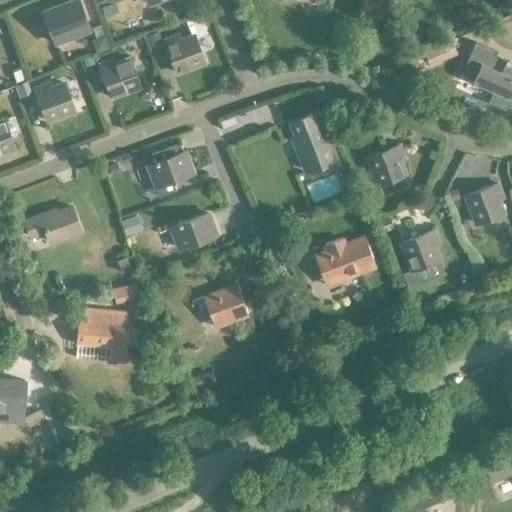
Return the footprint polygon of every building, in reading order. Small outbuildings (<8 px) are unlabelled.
[(76,0),(43,13),(54,43),(88,30),(76,0)] [(106,1),(97,5),(101,15),(110,12),(106,1)] [(157,32),(145,36),(149,47),(160,43),(157,32)] [(103,36),(90,41),(95,53),(108,49),(103,36)] [(176,74),(203,64),(193,37),(179,42),(178,37),(164,42),(176,74)] [(428,67),(455,55),(450,44),(423,56),(428,67)] [(459,76),(454,88),(467,94),(505,111),(511,95),(511,75),(509,75),(511,68),(511,63),(495,56),(490,69),(467,59),(459,76)] [(90,57),(81,60),(84,69),(93,65),(90,57)] [(111,98),(138,88),(128,60),(114,65),(113,61),(99,66),(111,98)] [(18,69),(10,71),(13,81),(21,78),(18,69)] [(25,81),(14,85),(19,98),(30,94),(25,81)] [(46,122),(73,112),(63,84),(49,89),(48,84),(34,90),(46,122)] [(319,111),(289,124),(308,173),(318,168),(322,178),(335,172),(332,163),(319,130),(325,127),(319,111)] [(219,123),(222,130),(236,125),(234,117),(219,123)] [(383,117),(378,130),(390,135),(396,123),(383,117)] [(0,153),(13,148),(3,121),(0,121),(0,153)] [(154,164),(147,166),(155,187),(159,198),(175,192),(171,181),(192,173),(184,152),(182,153),(178,144),(150,155),(154,164)] [(376,185),(404,175),(399,161),(403,160),(398,146),(366,158),(376,185)] [(114,162),(106,164),(109,175),(117,173),(114,162)] [(300,211),(337,196),(329,177),(292,192),(300,211)] [(475,224),(502,214),(497,200),(501,198),(496,185),(464,197),(475,224)] [(455,188),(446,192),(450,201),(459,197),(455,188)] [(48,245),(78,234),(69,209),(52,215),(50,213),(22,223),(26,235),(38,231),(39,234),(44,233),(48,245)] [(178,249),(215,235),(208,214),(170,228),(178,249)] [(134,215),(118,220),(123,235),(139,229),(134,215)] [(387,217),(378,220),(382,232),(391,229),(387,217)] [(432,231),(400,243),(410,271),(401,274),(406,288),(442,275),(436,261),(438,260),(432,246),(437,245),(432,231)] [(22,235),(17,237),(20,245),(25,243),(22,235)] [(324,245),(327,252),(314,257),(324,285),(375,267),(364,238),(344,246),(341,239),(324,245)] [(20,245),(17,246),(21,256),(29,253),(25,243),(20,245)] [(125,257),(116,261),(121,273),(129,269),(125,257)] [(135,284),(111,289),(115,304),(138,299),(135,284)] [(212,329),(246,317),(236,288),(201,301),(212,329)] [(67,302),(53,307),(57,318),(71,313),(67,302)] [(124,363),(125,347),(127,325),(126,325),(127,313),(80,309),(79,320),(78,320),(76,343),(109,346),(108,361),(124,363)] [(202,375),(191,378),(194,392),(205,389),(202,375)] [(0,379),(0,411),(3,411),(2,424),(22,425),(25,381),(0,379)] [(63,425),(54,428),(59,443),(68,440),(63,425)] [(511,458),(484,470),(490,485),(511,475),(511,458)] [(443,487),(403,503),(406,511),(423,511),(423,510),(448,500),(443,487)]
